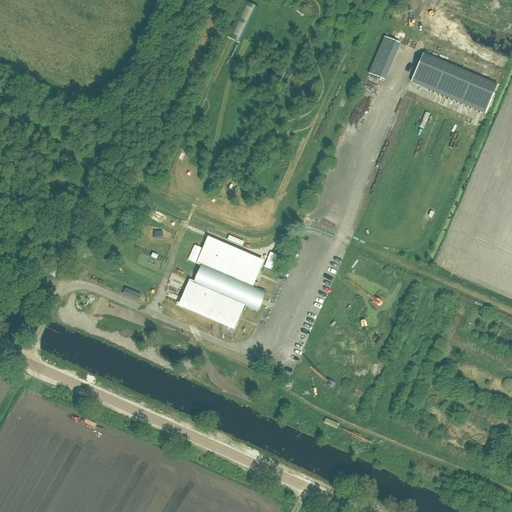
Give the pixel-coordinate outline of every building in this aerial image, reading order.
[(259,9),(243,2),(226,38),(241,45),(259,9)] [(383,81),(399,44),(388,39),(384,38),(368,75),(372,77),(383,81)] [(422,54),(410,83),(484,115),(497,86),(422,54)] [(192,241),(187,258),(195,260),(200,244),(192,241)] [(252,286),(260,268),(249,263),(204,244),(196,265),(200,267),(197,274),(193,282),(189,280),(180,301),(236,325),(244,307),(253,311),(257,300),(262,290),(252,286)] [(141,295),(125,289),(123,295),(139,301),(141,295)]
